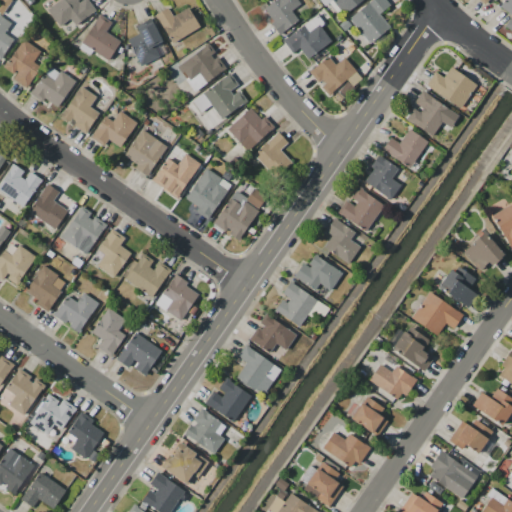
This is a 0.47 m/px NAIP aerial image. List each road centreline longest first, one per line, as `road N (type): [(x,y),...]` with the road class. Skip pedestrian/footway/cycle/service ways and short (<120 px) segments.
road 1 (tertiary): [(441,11),(88,511)]
road 2 (residential): [(0,108),(250,285)]
road 3 (residential): [(511,307),(368,511)]
road 4 (residential): [(218,0),(275,82),(346,150)]
road 5 (residential): [(151,424),(0,319)]
